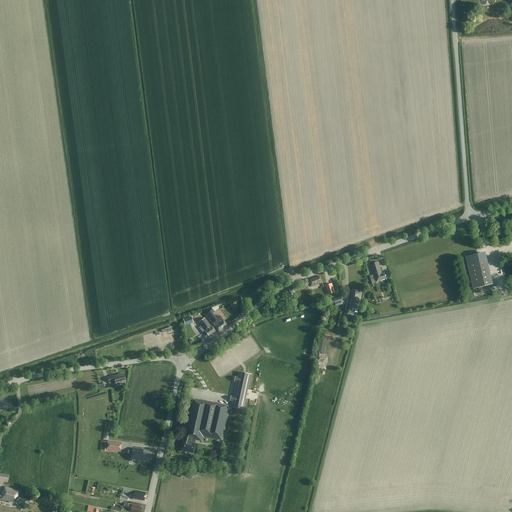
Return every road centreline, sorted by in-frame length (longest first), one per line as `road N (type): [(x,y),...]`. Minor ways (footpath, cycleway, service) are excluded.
road 1 (tertiary): [(183,359),(298,279),(469,217)]
road 2 (unclassified): [(469,217),(452,0)]
road 3 (tertiary): [(0,387),(97,366),(183,359)]
road 4 (residential): [(147,511),(183,359)]
